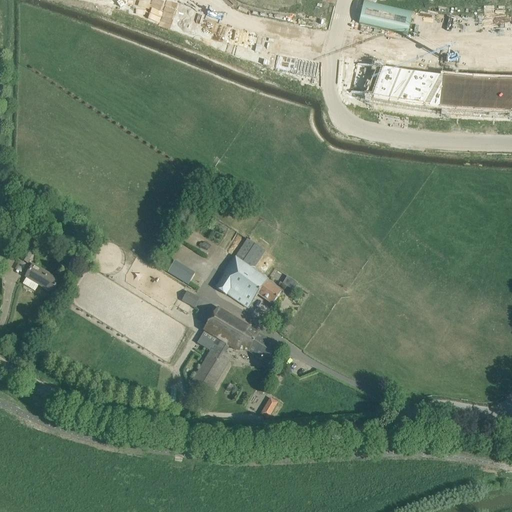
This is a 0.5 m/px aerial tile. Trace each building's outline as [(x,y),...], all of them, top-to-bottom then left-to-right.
[(226,275),(222,281),(217,289),(226,296),(227,294),(248,309),(258,295),(273,305),(281,293),(273,287),(252,273),(266,252),(247,239),(224,274),(226,275)] [(22,259),(28,263),(35,252),(28,248),(22,259)] [(26,278),(52,293),(59,281),(33,265),(26,278)] [(285,284),(296,292),(300,286),(289,278),(285,284)] [(188,292),(182,302),(194,308),(200,299),(188,292)] [(210,352),(193,381),(211,392),(231,358),(226,354),(230,347),(236,350),(236,351),(237,350),(248,351),(247,351),(267,364),(277,346),(258,335),(218,309),(204,331),(205,332),(197,344),(210,352)] [(272,413),(278,403),(270,398),(264,408),(272,413)]
